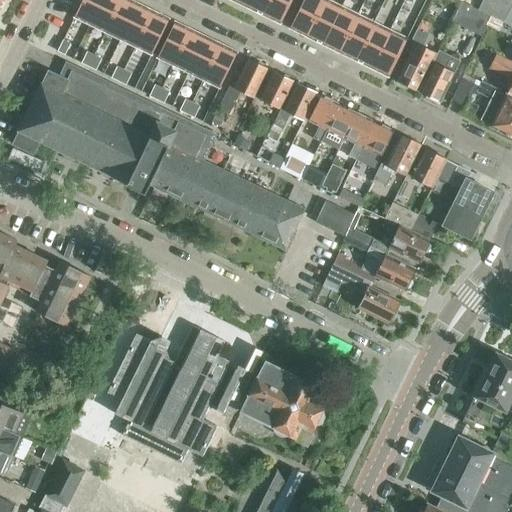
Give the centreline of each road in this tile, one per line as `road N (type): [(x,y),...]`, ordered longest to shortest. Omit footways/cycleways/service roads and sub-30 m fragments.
road 1 (residential): [(423,382),(0,180)]
road 2 (residential): [(511,162),(179,0)]
road 3 (tertiary): [(361,511),(423,382)]
road 4 (tertiary): [(423,382),(476,285),(496,267)]
